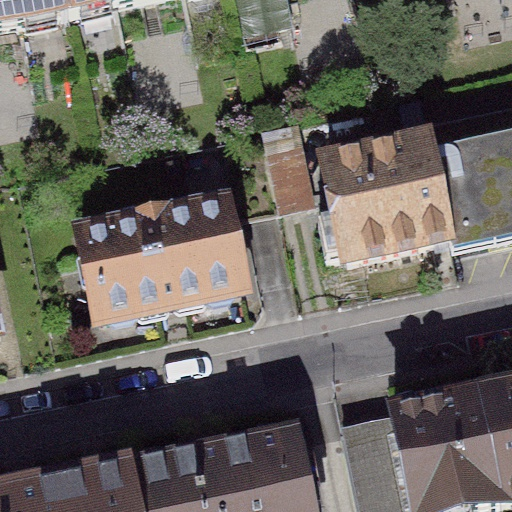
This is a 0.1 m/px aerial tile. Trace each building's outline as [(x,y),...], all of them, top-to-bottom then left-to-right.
[(0,0),(0,36),(68,23),(63,0),(0,0)] [(63,0),(68,23),(177,0),(63,0)] [(511,238),(511,115),(425,134),(429,154),(449,247),(450,252),(511,238)] [(298,217),(315,213),(301,143),(266,150),(281,220),(298,217)] [(319,233),(327,268),(346,264),(348,270),(440,249),(449,247),(429,154),(328,175),(339,228),(319,233)] [(225,215),(82,245),(99,325),(109,323),(111,332),(115,334),(132,330),(135,327),(133,318),(174,309),(207,302),(209,311),(213,314),(230,310),(233,307),(231,298),(241,295),(225,215)] [(481,407),(502,511),(504,511),(511,510),(511,400),(496,403),(481,407)] [(502,511),(481,407),(465,410),(394,425),(343,436),(358,511),(502,511)] [(129,478),(127,479),(133,511),(307,511),(294,446),(280,449),(279,441),(272,437),(258,440),(254,446),(255,454),(211,463),(166,472),(165,465),(159,461),(144,464),(140,470),(141,478),(129,480),(129,478)] [(26,500),(0,505),(0,511),(133,511),(127,479),(26,500)]
